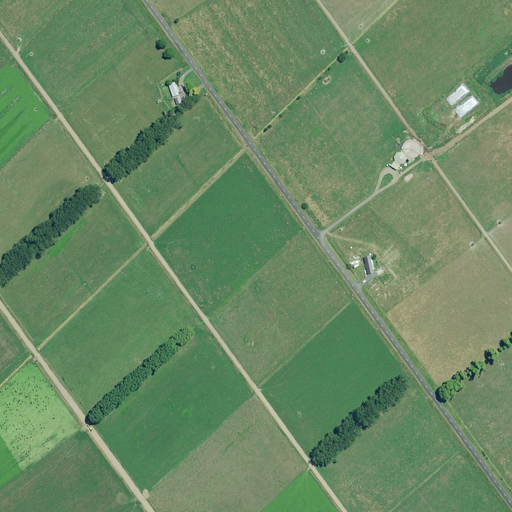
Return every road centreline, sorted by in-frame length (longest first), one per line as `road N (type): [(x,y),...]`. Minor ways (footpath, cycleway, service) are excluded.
road 1 (unclassified): [(511,504),(145,0)]
road 2 (track): [(316,235),(426,155),(511,272)]
road 3 (track): [(153,511),(0,301)]
